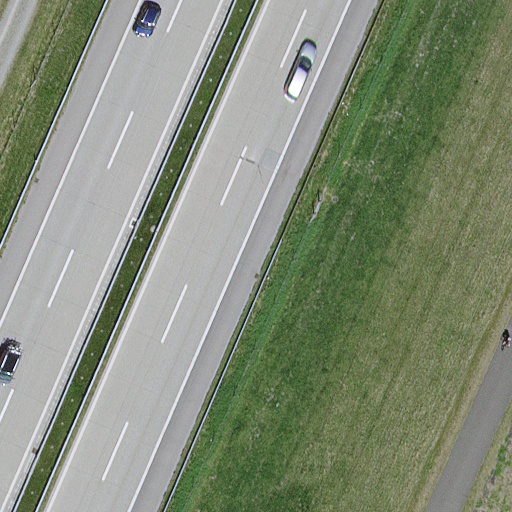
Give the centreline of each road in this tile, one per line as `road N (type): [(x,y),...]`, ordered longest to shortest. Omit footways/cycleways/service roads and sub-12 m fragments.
road 1 (motorway): [(88,511),(312,0)]
road 2 (motorway): [(183,0),(0,420)]
road 3 (track): [(511,356),(443,511)]
